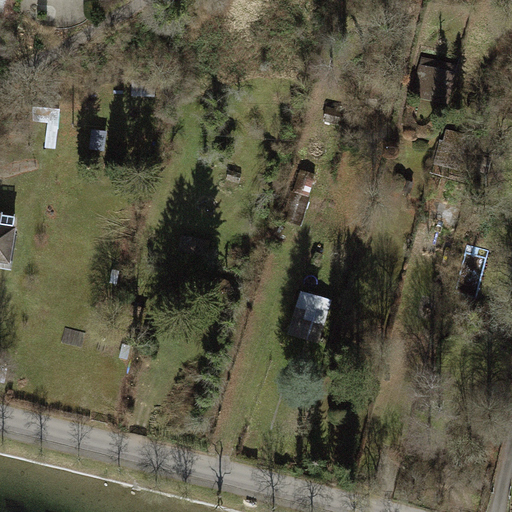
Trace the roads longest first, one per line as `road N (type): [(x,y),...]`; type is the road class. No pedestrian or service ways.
road 1 (residential): [(0,419),(364,511)]
road 2 (residential): [(0,81),(131,0)]
